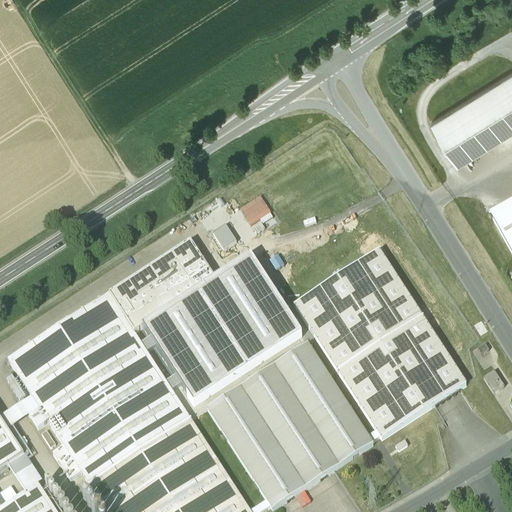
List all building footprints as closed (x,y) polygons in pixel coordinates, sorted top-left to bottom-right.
[(511,72),(446,113),(431,123),(457,165),(511,131),(511,72)] [(511,202),(489,215),(511,255),(511,202)] [(190,244),(109,296),(8,362),(32,400),(22,406),(38,431),(48,425),(89,487),(190,422),(133,335),(134,334),(134,335),(142,330),(216,283),(203,264),(197,268),(191,258),(197,254),(190,244)] [(434,408),(466,387),(465,385),(423,320),(423,319),(423,320),(379,253),(380,253),(294,309),(295,308),(338,375),(337,375),(338,375),(382,442),(434,408)] [(216,283),(142,330),(194,409),(299,341),(247,262),(216,283)] [(308,347),(207,412),(271,511),(273,511),(334,473),(373,448),(308,347)] [(491,372),(480,379),(491,395),(501,388),(491,372)] [(0,473),(24,458),(0,421),(0,473)] [(89,487),(88,488),(89,489),(89,488),(104,511),(248,511),(190,423),(191,422),(191,421),(89,487)] [(54,511),(38,487),(1,511),(0,509),(0,511),(54,511)]
